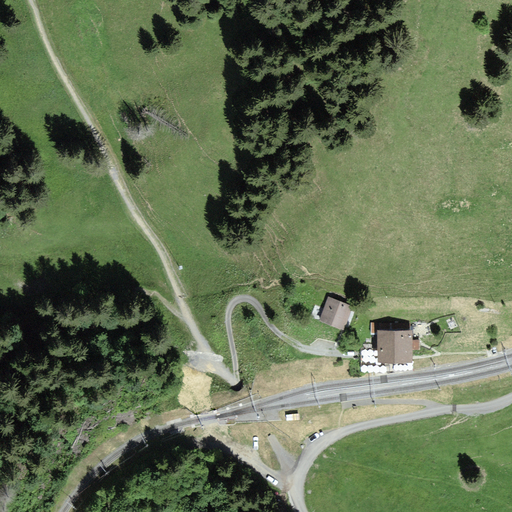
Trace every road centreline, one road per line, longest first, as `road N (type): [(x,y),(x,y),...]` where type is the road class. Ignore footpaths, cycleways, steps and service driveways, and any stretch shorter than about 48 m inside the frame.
road 1 (track): [(34,0),(52,55),(168,261),(181,306),(237,389)]
road 2 (unclassified): [(511,396),(339,433),(303,466),(303,511)]
road 3 (track): [(357,355),(296,345),(242,298),(228,311),(237,389)]
